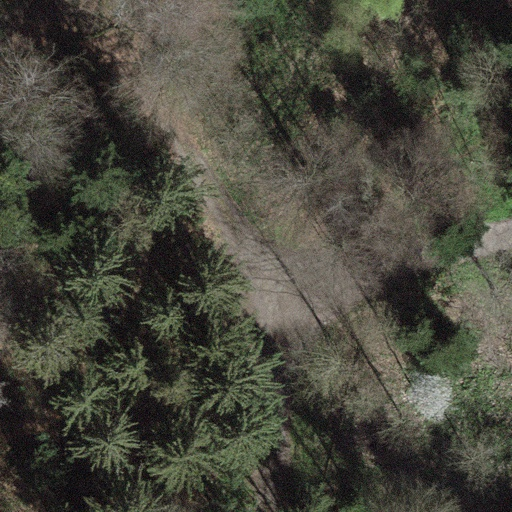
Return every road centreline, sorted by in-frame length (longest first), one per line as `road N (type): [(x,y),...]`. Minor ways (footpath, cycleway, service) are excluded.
road 1 (track): [(244,306),(223,237),(113,56),(66,0)]
road 2 (track): [(511,228),(244,306)]
road 3 (track): [(244,306),(284,511)]
